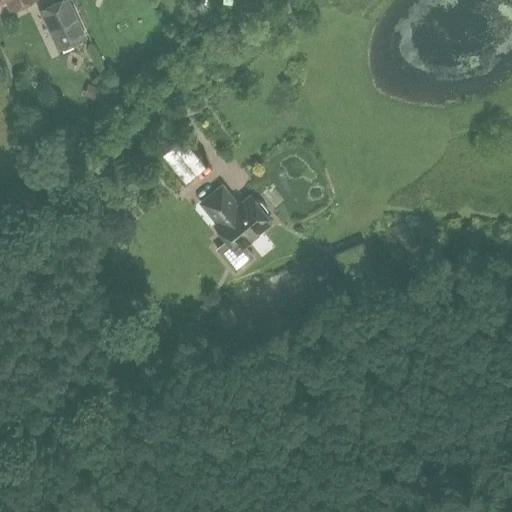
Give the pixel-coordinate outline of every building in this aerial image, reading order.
[(5,0),(10,8),(27,0),(5,0)] [(69,0),(58,0),(39,9),(58,50),(87,37),(69,0)] [(162,153),(185,182),(205,165),(182,137),(162,153)] [(238,201),(222,182),(199,202),(216,221),(213,223),(237,251),(274,220),(249,191),(238,201)] [(374,266),(363,239),(333,251),(344,278),(374,266)] [(306,263),(322,301),(341,293),(326,255),(306,263)]
